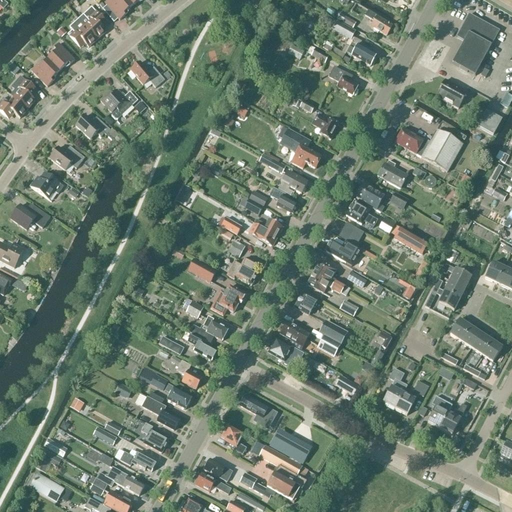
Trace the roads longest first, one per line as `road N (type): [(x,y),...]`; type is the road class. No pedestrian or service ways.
road 1 (tertiary): [(237,363),(438,0)]
road 2 (residential): [(237,363),(462,478)]
road 3 (residential): [(185,0),(24,151)]
road 4 (tertiary): [(156,511),(237,363)]
